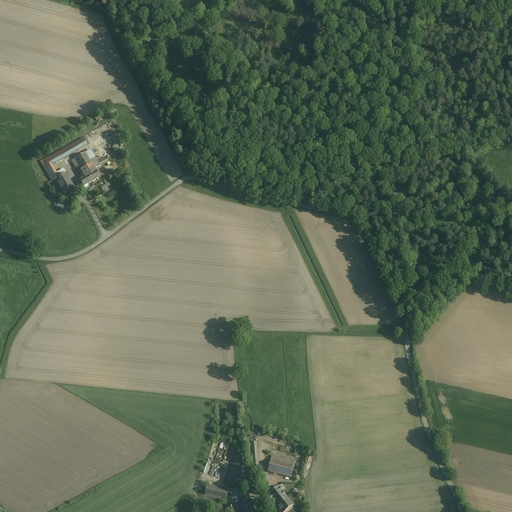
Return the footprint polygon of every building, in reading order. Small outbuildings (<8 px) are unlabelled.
[(41,162),(52,182),(59,178),(52,165),(87,145),(83,138),(41,162)] [(72,162),(82,179),(96,171),(95,169),(99,166),(90,151),(72,162)] [(82,179),(80,181),(84,187),(100,177),(96,171),(82,179)] [(52,182),(51,182),(59,196),(74,187),(66,174),(59,178),(52,182)] [(251,468),(258,467),(256,443),(248,443),(251,468)] [(235,455),(225,485),(234,487),(239,470),(237,469),(241,457),(235,455)] [(294,462),(272,456),(267,472),(290,478),(294,462)] [(258,484),(245,480),(242,490),(255,494),(258,484)] [(207,486),(203,502),(218,505),(219,501),(225,503),(228,491),(207,486)] [(279,487),(268,496),(274,504),(285,496),(279,487)] [(285,511),(293,506),(285,496),(274,504),(280,511),(285,511)] [(227,511),(255,511),(251,500),(226,509),(227,511)]
